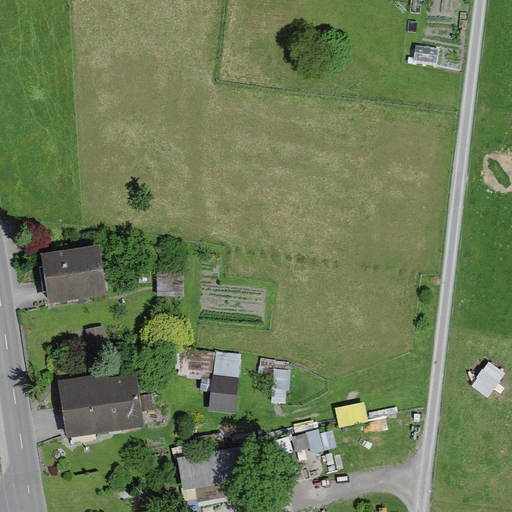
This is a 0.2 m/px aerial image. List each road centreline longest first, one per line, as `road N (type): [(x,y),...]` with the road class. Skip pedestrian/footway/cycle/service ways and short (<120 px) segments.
road 1 (track): [(428,511),(489,0)]
road 2 (tertiary): [(26,480),(0,306)]
